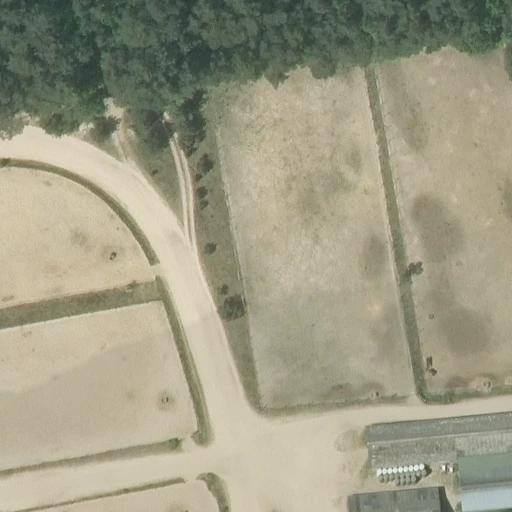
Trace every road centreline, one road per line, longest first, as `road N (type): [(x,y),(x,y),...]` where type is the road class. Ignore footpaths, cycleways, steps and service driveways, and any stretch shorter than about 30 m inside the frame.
road 1 (track): [(511,406),(339,422),(229,452)]
road 2 (unknown): [(229,452),(0,492)]
